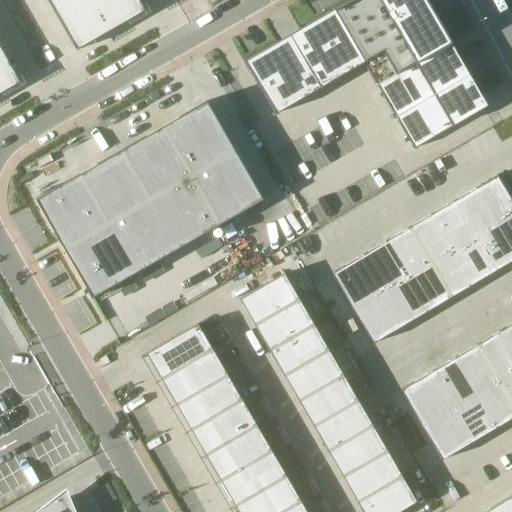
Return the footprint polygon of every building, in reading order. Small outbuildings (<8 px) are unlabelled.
[(137,0),(45,0),(74,51),(144,11),(137,0)] [(348,0),(242,62),(273,115),(363,63),(413,149),(483,108),(477,97),(480,96),(424,0),(348,0)] [(0,49),(0,93),(19,83),(0,49)] [(204,102),(33,200),(90,299),(261,201),(204,102)] [(511,202),(496,175),(329,274),(372,346),(511,261),(511,202)] [(283,274),(238,300),(361,511),(398,511),(415,502),(283,274)] [(511,322),(398,390),(440,462),(511,419),(511,322)] [(305,511),(196,324),(145,354),(236,511),(305,511)] [(511,511),(511,495),(483,511),(511,511)] [(69,511),(62,499),(38,511),(69,511)]
